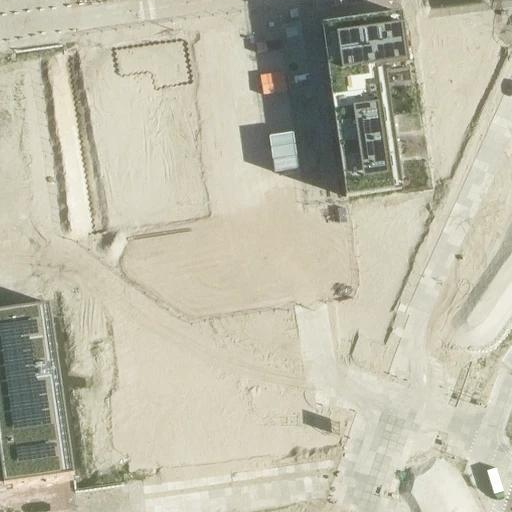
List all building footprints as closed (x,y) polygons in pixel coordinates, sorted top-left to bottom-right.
[(324,25),(321,26),(322,28),(323,28),(326,50),(325,50),(325,53),(327,53),(330,74),(328,74),(329,77),(333,76),(336,98),(332,98),(332,101),(336,101),(339,122),(335,123),(336,126),(340,125),(343,146),(339,147),(339,148),(339,150),(343,149),(346,171),(342,171),(342,174),(346,174),(350,195),(346,196),(346,199),(401,191),(401,188),(397,188),(394,167),(398,166),(397,163),(394,164),(391,143),(394,142),(394,139),(390,140),(387,118),(391,118),(391,115),(387,115),(384,94),(388,93),(387,90),(380,91),(377,70),(377,68),(385,67),(386,69),(389,69),(388,67),(402,65),(406,64),(406,66),(409,66),(409,64),(410,64),(403,17),(403,15),(402,16),(402,14),(399,15),(399,16),(383,18),(382,17),(379,17),(380,19),(363,21),(363,20),(360,20),(360,22),(344,24),(344,22),(341,23),(341,24),(325,26),(324,25)] [(184,45),(66,61),(89,235),(208,218),(184,45)] [(358,259),(334,263),(335,272),(359,268),(358,259)] [(360,269),(336,273),(337,283),(361,278),(360,269)] [(362,282),(338,286),(339,296),(363,292),(362,282)] [(364,293),(340,297),(342,307),(366,303),(364,293)] [(366,304),(342,308),(343,317),(367,313),(366,304)] [(0,485),(4,485),(4,486),(75,476),(50,305),(0,311),(0,485)] [(368,319),(344,322),(348,346),(371,342),(368,319)]
